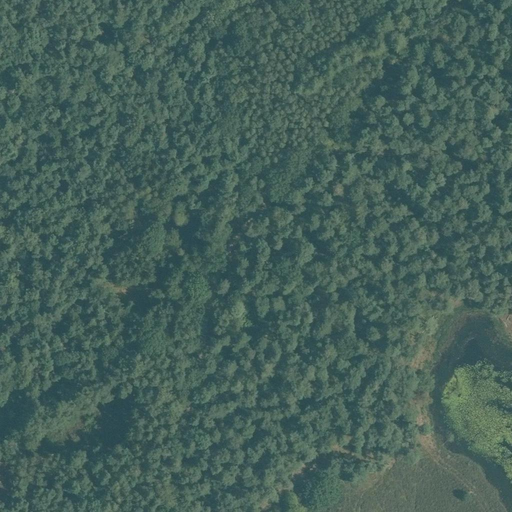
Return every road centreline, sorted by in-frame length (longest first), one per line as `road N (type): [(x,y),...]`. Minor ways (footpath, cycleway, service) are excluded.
road 1 (track): [(265,202),(198,313),(164,446),(161,511)]
road 2 (track): [(451,0),(265,202)]
road 3 (track): [(321,141),(511,157)]
